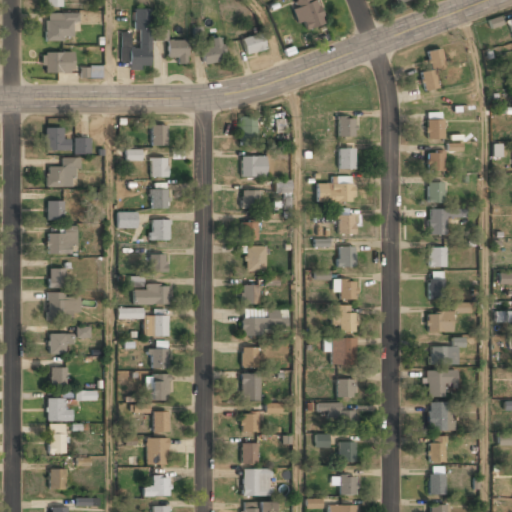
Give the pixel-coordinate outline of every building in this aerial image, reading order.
[(44,0),(44,8),(60,8),(60,0),(44,0)] [(302,31),(324,21),(314,0),(296,0),(290,3),(302,31)] [(148,10),(135,10),(135,48),(129,48),(129,33),(119,33),(119,62),(127,62),(127,69),(149,68),(148,10)] [(44,40),(71,40),(71,23),(102,23),(102,13),(44,13),(44,40)] [(488,20),(490,27),(498,26),(497,19),(488,20)] [(155,41),(166,41),(166,28),(155,29),(155,41)] [(240,38),(244,54),(264,49),(260,33),(240,38)] [(211,47),(200,50),(203,65),(225,60),(219,37),(210,39),(211,47)] [(176,65),(186,65),(186,41),(165,41),(165,58),(176,58),(176,65)] [(429,69),(418,72),(422,90),(437,87),(432,68),(443,65),(439,48),(424,51),(429,69)] [(71,73),(71,53),(41,53),(41,73),(71,73)] [(100,75),(99,66),(80,68),(81,78),(100,75)] [(424,139),(440,139),(440,111),(424,111),(424,139)] [(238,143),(254,143),(254,117),(238,117),(238,143)] [(336,137),(353,137),(353,117),(336,117),(336,137)] [(149,125),(149,147),(164,147),(164,125),(149,125)] [(68,138),(60,138),(60,127),(43,127),(43,150),(68,150),(68,138)] [(88,154),(88,138),(72,138),(72,154),(88,154)] [(445,144),(446,152),(460,151),(460,143),(445,144)] [(124,160),(140,161),(140,150),(124,149),(124,160)] [(353,149),(337,149),(337,169),(353,169),(353,149)] [(442,150),(424,150),(424,171),(442,171),(442,150)] [(263,157),(238,157),(238,177),(263,177),(263,157)] [(60,166),(44,166),(44,187),(71,187),(71,177),(76,177),(76,158),(60,158),(60,166)] [(148,177),(165,177),(165,158),(148,158),(148,177)] [(273,180),(273,194),(288,194),(287,180),(273,180)] [(315,202),(351,202),(351,181),(315,181),(315,202)] [(441,202),(441,181),(425,181),(425,202),(441,202)] [(165,207),(165,189),(148,189),(148,207),(165,207)] [(256,190),(239,190),(239,208),(256,208),(256,190)] [(44,201),(44,220),(63,220),(63,201),(44,201)] [(426,234),(444,234),(444,217),(460,217),(460,208),(426,208),(426,234)] [(115,227),(134,227),(134,211),(115,211),(115,227)] [(334,215),(334,233),(352,233),(352,215),(334,215)] [(167,218),(148,218),(148,239),(167,239),(167,218)] [(238,221),(238,241),(255,241),(255,221),(238,221)] [(73,226),(57,226),(57,234),(45,234),(45,254),(73,254),(73,226)] [(263,246),(244,246),(244,272),(263,272),(263,246)] [(352,246),(335,246),(335,267),(352,267),(352,246)] [(427,246),(427,265),(444,265),(444,246),(427,246)] [(148,272),(164,272),(164,253),(148,253),(148,272)] [(63,287),(63,268),(46,268),(46,287),(63,287)] [(442,299),(442,270),(426,270),(426,299),(442,299)] [(497,284),(511,283),(511,272),(497,273),(497,284)] [(127,287),(141,287),(141,277),(128,277),(127,287)] [(354,299),(354,279),(332,279),(332,299),(354,299)] [(166,284),(144,284),(144,288),(131,288),(131,303),(166,303),(166,284)] [(239,286),(239,304),(257,304),(257,286),(239,286)] [(45,293),(45,318),(77,318),(77,293),(45,293)] [(470,302),(452,302),(452,314),(469,314),(470,302)] [(331,332),(352,332),(352,306),(331,306),(331,332)] [(141,336),(165,335),(165,309),(151,309),(152,315),(142,315),(142,307),(115,308),(116,319),(141,318),(141,336)] [(450,332),(450,311),(424,311),(424,332),(450,332)] [(511,311),(499,311),(499,331),(511,331),(511,311)] [(282,329),(282,316),(239,316),(239,337),(261,337),(261,329),(282,329)] [(76,336),(85,334),(84,327),(75,328),(76,336)] [(64,354),(64,345),(70,345),(70,334),(46,334),(46,354),(64,354)] [(461,347),(461,337),(450,337),(450,347),(427,347),(427,365),(454,366),(455,347),(461,347)] [(328,365),(353,365),(353,339),(328,339),(328,365)] [(147,368),(165,368),(165,342),(156,342),(156,348),(147,348),(147,368)] [(238,368),(255,368),(255,347),(238,347),(238,368)] [(65,387),(65,368),(47,368),(47,387),(65,387)] [(454,370),(424,370),(424,397),(442,397),(442,384),(454,384),(454,370)] [(238,400),(257,400),(257,373),(238,373),(238,400)] [(167,400),(167,374),(148,374),(148,400),(167,400)] [(334,380),(334,398),(352,398),(352,380),(334,380)] [(73,400),(94,401),(94,391),(73,391),(73,400)] [(69,409),(62,409),(62,398),(44,398),(44,422),(69,422),(69,409)] [(511,410),(511,400),(502,401),(502,411),(511,410)] [(280,403),(264,403),(263,413),(280,414),(280,403)] [(315,411),(326,412),(325,419),(336,419),(336,426),(353,427),(353,411),(338,411),(339,404),(316,403),(315,411)] [(425,403),(425,430),(444,430),(444,403),(425,403)] [(132,413),(148,413),(147,404),(131,405),(132,413)] [(151,412),(151,433),(167,433),(167,412),(151,412)] [(238,431),(255,431),(255,412),(238,412),(238,431)] [(46,454),(64,454),(64,425),(46,425),(46,454)] [(313,447),(328,447),(328,434),(314,434),(313,447)] [(511,434),(496,434),(495,446),(511,446),(511,434)] [(443,436),(426,436),(426,462),(443,462),(443,436)] [(165,465),(165,438),(144,438),(144,465),(165,465)] [(336,462),(353,462),(353,441),(336,441),(336,462)] [(255,443),(239,443),(239,464),(255,464),(255,443)] [(63,469),(46,469),(46,490),(63,490),(63,469)] [(268,470),(240,470),(240,496),(268,496),(268,470)] [(442,494),(442,472),(427,472),(427,494),(442,494)] [(337,495),(354,495),(354,476),(337,476),(337,495)] [(151,487),(141,487),(141,496),(167,496),(167,477),(151,477),(151,487)] [(98,498),(74,497),(74,506),(97,507),(98,498)] [(320,498),(304,498),(304,508),(320,509),(320,498)] [(270,511),(270,502),(254,502),(254,504),(241,504),(241,511),(270,511)]
